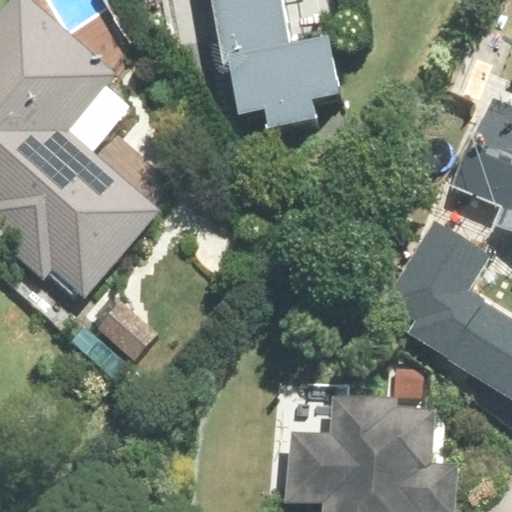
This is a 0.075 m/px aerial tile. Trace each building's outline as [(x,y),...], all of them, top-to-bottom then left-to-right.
[(219,0),(236,98),(247,97),(253,134),(279,130),(281,148),(335,140),(331,122),(357,117),(349,60),(304,64),(293,0),(219,0)] [(0,241),(53,287),(63,277),(101,310),(173,226),(82,147),(129,93),(31,9),(0,44),(0,241)] [(511,240),(511,114),(499,109),(464,194),(511,213),(511,219),(505,238),(511,240)] [(295,209),(322,209),(322,188),(295,188),(295,209)] [(396,260),(421,270),(432,244),(407,233),(396,260)] [(139,293),(105,328),(149,370),(182,335),(139,293)] [(403,375),(401,400),(427,401),(429,377),(403,375)] [(417,426),(352,417),(347,451),(309,446),(301,511),(475,511),(478,496),(454,493),(460,443),(416,438),(417,426)]
